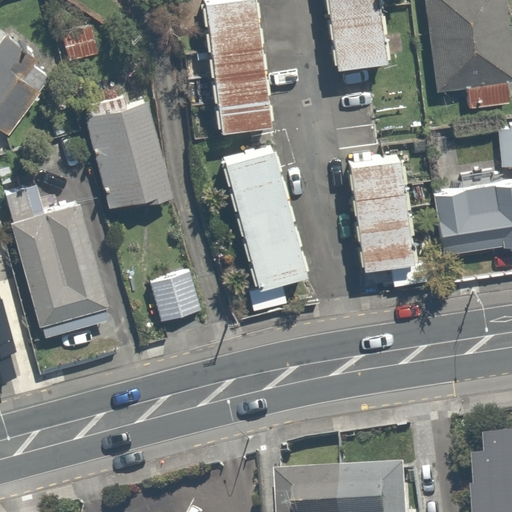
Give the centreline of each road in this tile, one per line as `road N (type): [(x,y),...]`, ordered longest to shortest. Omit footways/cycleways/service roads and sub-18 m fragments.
road 1 (residential): [(355,363),(286,0)]
road 2 (secondary): [(0,451),(262,379),(355,363)]
road 3 (secondary): [(355,363),(511,338)]
